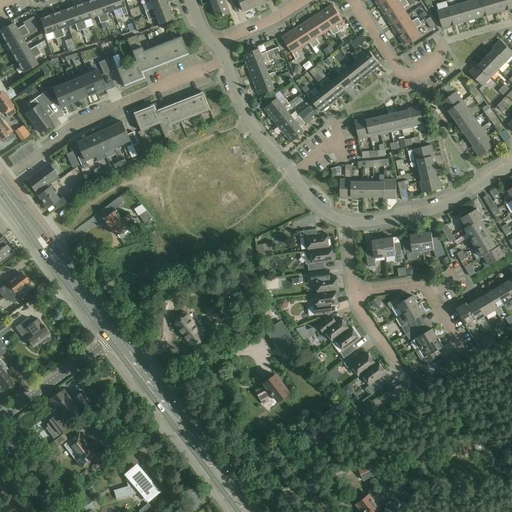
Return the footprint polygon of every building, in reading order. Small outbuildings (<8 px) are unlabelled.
[(96,0),(92,0),(85,3),(90,18),(97,15),(102,29),(107,28),(105,24),(104,22),(96,0)] [(96,0),(104,22),(109,20),(106,12),(113,10),(109,0),(96,0)] [(109,0),(113,10),(120,7),(123,15),(127,14),(122,0),(109,0)] [(145,12),(147,16),(169,7),(166,0),(154,0),(150,2),(153,8),(145,12)] [(217,18),(230,13),(224,0),(213,0),(211,1),(217,18)] [(231,0),(232,2),(237,0),(238,0),(243,12),(255,8),(252,0),(231,0)] [(397,0),(385,0),(378,5),(384,15),(406,1),(405,0),(401,0),(399,1),(397,0)] [(486,16),(481,0),(473,0),(470,1),(475,19),(486,16)] [(497,13),(493,0),(481,0),(486,16),(497,13)] [(508,9),(505,0),(493,0),(497,13),(508,9)] [(409,4),(406,1),(384,15),(391,25),(407,15),(403,8),(409,4)] [(475,19),(470,1),(459,4),(464,22),(475,19)] [(74,7),(82,30),(84,34),(88,33),(84,20),(90,18),(85,3),(74,7)] [(343,36),(340,31),(336,25),(343,21),(333,4),(322,11),(336,33),(340,38),(343,36)] [(459,4),(448,7),(454,25),(464,22),(459,4)] [(62,11),(68,26),(75,23),(78,31),(80,36),(83,35),(82,30),(74,7),(62,11)] [(149,21),(156,17),(159,24),(174,18),(169,7),(147,16),(149,21)] [(454,25),(448,7),(437,11),(442,29),(454,25)] [(62,11),(51,15),(59,38),(64,36),(61,28),(68,26),(62,11)] [(336,33),(322,11),(312,18),(323,34),(329,30),(333,35),(336,33)] [(40,19),(45,34),(52,31),(55,39),(59,38),(51,15),(40,19)] [(407,15),(391,25),(397,35),(419,21),(417,18),(412,22),(407,15)] [(431,28),(436,25),(430,17),(425,20),(431,28)] [(312,18),(302,24),(316,46),(319,44),(316,38),(323,34),(312,18)] [(422,25),(419,21),(397,35),(404,46),(420,35),(416,28),(422,25)] [(0,32),(5,41),(26,29),(24,24),(16,29),(12,22),(0,29),(0,32)] [(316,46),(302,24),(292,31),(302,47),(309,43),(313,48),(316,46)] [(26,29),(5,41),(11,51),(25,43),(21,37),(28,33),(29,34),(36,29),(33,25),(26,29)] [(302,47),(292,31),(281,37),(296,59),(299,57),(295,51),(302,47)] [(181,37),(143,52),(136,36),(127,39),(135,61),(116,68),(123,85),(142,77),(140,72),(188,54),(181,37)] [(350,43),(355,48),(360,44),(356,39),(350,43)] [(71,40),(65,43),(68,51),(74,48),(71,40)] [(491,49),(493,50),(505,62),(511,55),(511,51),(500,40),(491,49)] [(11,51),(17,62),(38,50),(42,47),(46,45),(44,41),(36,45),(28,49),(25,43),(11,51)] [(331,46),(324,50),(326,55),(333,50),(331,46)] [(37,64),(33,58),(44,52),(42,47),(38,50),(17,62),(23,72),(37,64)] [(258,48),(243,55),(247,65),(268,57),(266,52),(261,54),(258,48)] [(357,54),(354,50),(351,53),(353,57),(357,62),(352,65),(363,78),(371,72),(357,54)] [(493,50),(486,57),(498,70),(505,62),(493,50)] [(361,51),(357,54),(371,72),(380,65),(369,52),(365,55),(361,51)] [(329,64),(334,60),(331,56),(326,60),(329,64)] [(247,65),(251,75),(267,69),(264,63),(270,61),(268,57),(247,65)] [(498,70),(486,57),(478,65),(491,77),(498,70)] [(98,63),(103,74),(109,72),(104,60),(98,63)] [(344,64),(340,67),(354,85),(363,78),(352,65),(348,69),(344,64)] [(491,77),(478,65),(477,64),(469,73),(483,86),(491,77)] [(340,75),(335,79),(346,92),(354,85),(340,67),(336,70),(340,75)] [(269,74),(267,69),(251,75),(255,85),(276,77),(274,72),(269,74)] [(105,88),(97,70),(88,73),(96,92),(105,88)] [(96,92),(88,73),(79,77),(87,96),(96,92)] [(318,73),(314,77),(323,89),(319,92),(329,105),(338,99),(323,81),(324,81),(318,73)] [(87,96),(79,77),(70,81),(78,99),(87,96)] [(276,77),(255,85),(259,95),(275,89),(272,84),(278,81),(276,77)] [(324,81),(323,81),(338,99),(346,92),(335,79),(331,82),(327,78),(324,81)] [(78,99),(70,81),(61,84),(69,103),(78,99)] [(471,82),(466,86),(470,91),(475,87),(471,82)] [(69,103),(61,84),(52,88),(60,107),(69,103)] [(3,91),(0,92),(0,109),(2,113),(13,106),(9,100),(16,96),(11,89),(4,93),(3,91)] [(52,101),(45,91),(40,95),(47,105),(52,101)] [(320,112),(329,105),(319,92),(314,96),(310,91),(306,94),(320,112)] [(449,112),(463,102),(456,92),(440,103),(447,113),(449,112)] [(52,123),(42,109),(47,105),(40,95),(27,104),(31,109),(25,113),(39,133),(52,123)] [(173,126),(210,111),(204,95),(156,113),(154,107),(135,115),(141,131),(161,124),(169,145),(179,141),(173,126)] [(264,108),(271,117),(288,103),(285,99),(281,103),(277,98),(264,108)] [(296,98),(289,104),(292,107),(292,108),(300,102),(298,100),(296,98)] [(484,100),(476,105),(479,109),(487,104),(484,100)] [(469,110),(463,102),(449,112),(455,121),(469,110)] [(287,111),(292,107),(288,103),(271,117),(277,126),(290,115),(287,111)] [(298,115),(299,116),(302,120),(309,114),(313,111),(309,106),(298,115)] [(407,109),(408,110),(412,127),(424,124),(419,106),(407,109)] [(408,110),(397,112),(401,130),(412,127),(408,110)] [(475,119),(469,110),(455,121),(461,129),(475,119)] [(401,130),(397,112),(387,115),(391,132),(401,130)] [(290,115),(277,126),(284,134),(302,120),(299,116),(294,120),(290,115)] [(387,115),(377,117),(381,134),(391,132),(387,115)] [(377,117),(367,120),(371,137),(381,134),(377,117)] [(14,136),(11,132),(3,120),(2,121),(0,118),(0,139),(3,138),(6,142),(14,136)] [(371,137),(367,120),(367,118),(354,121),(359,139),(371,137)] [(475,119),(461,129),(467,137),(481,127),(475,119)] [(305,124),(302,120),(284,134),(291,143),(304,132),(300,127),(305,124)] [(489,120),(482,126),(487,132),(494,126),(489,120)] [(113,126),(122,144),(130,140),(133,146),(139,143),(133,132),(128,134),(122,122),(113,126)] [(13,128),(18,140),(28,136),(24,124),(13,128)] [(122,144),(113,126),(104,130),(113,148),(122,144)] [(487,136),(481,127),(467,137),(473,146),(487,136)] [(113,148),(104,130),(96,134),(104,152),(113,148)] [(104,152),(96,134),(87,138),(95,156),(104,152)] [(487,136),(473,146),(472,147),(479,157),(495,146),(487,136)] [(95,156),(87,138),(78,142),(84,155),(78,157),(83,169),(89,166),(86,161),(95,156)] [(415,162),(432,157),(434,157),(431,145),(412,149),(415,162)] [(231,190),(249,210),(262,199),(254,189),(264,180),(241,152),(220,169),(222,171),(192,196),(205,211),(231,190)] [(432,157),(415,162),(417,171),(435,167),(432,157)] [(79,165),(76,158),(70,161),(73,167),(79,165)] [(58,175),(49,163),(27,180),(36,192),(58,175)] [(163,164),(150,174),(171,201),(184,190),(182,187),(188,182),(178,169),(171,174),(163,164)] [(275,177),(276,167),(266,166),(265,176),(275,177)] [(331,169),(333,175),(341,173),(339,167),(331,169)] [(435,167),(417,171),(420,181),(437,177),(435,167)] [(438,177),(437,177),(420,181),(423,193),(441,189),(438,177)] [(189,187),(193,193),(205,185),(201,179),(189,187)] [(352,197),(352,180),(340,179),(340,199),(352,199),(352,197)] [(352,180),(352,197),(363,197),(363,180),(352,180)] [(373,180),(363,180),(363,197),(373,197),(373,180)] [(383,180),(373,180),(373,197),(383,197),(383,180)] [(383,180),(383,197),(383,199),(396,199),(396,180),(383,180)] [(47,208),(59,199),(54,193),(57,191),(52,185),(38,195),(47,208)] [(480,220),(482,219),(476,209),(461,218),(464,224),(462,225),(461,228),(463,230),(480,220)] [(104,219),(105,220),(105,219),(116,235),(127,228),(125,225),(134,220),(129,213),(121,219),(119,217),(120,216),(118,213),(117,213),(116,212),(117,211),(116,210),(104,219)] [(155,221),(147,211),(139,215),(146,227),(151,224),(155,221)] [(175,243),(184,237),(173,218),(166,222),(170,229),(168,230),(175,243)] [(294,222),(296,228),(306,224),(304,218),(294,222)] [(463,230),(460,231),(462,234),(465,235),(467,234),(470,238),(486,229),(480,220),(463,230)] [(300,238),(304,237),(306,249),(308,249),(309,251),(312,250),(311,250),(329,248),(329,247),(327,234),(317,235),(316,229),(300,232),(300,238)] [(486,229),(470,238),(473,244),(471,245),(473,249),(491,238),(486,229)] [(439,237),(432,238),(431,232),(420,234),(423,251),(433,250),(436,258),(445,255),(439,237)] [(410,235),(411,240),(402,242),(404,254),(407,254),(408,261),(416,260),(417,258),(417,256),(424,255),(423,251),(420,234),(410,235)] [(2,236),(0,238),(0,261),(12,252),(7,245),(10,243),(8,241),(9,240),(8,240),(4,235),(3,236),(3,235),(2,236)] [(399,243),(394,244),(393,238),(382,239),(385,257),(395,255),(396,263),(402,262),(399,243)] [(491,238),(473,249),(472,250),(474,254),(478,252),(481,257),(483,256),(497,248),(496,247),(491,238)] [(385,257),(382,239),(372,241),(373,253),(366,254),(368,267),(375,266),(374,258),(385,257)] [(270,254),(269,243),(257,245),(259,256),(270,254)] [(483,256),(486,261),(483,263),(485,267),(504,256),(498,246),(496,247),(497,248),(483,256)] [(311,250),(312,250),(312,251),(306,252),(307,257),(307,259),(309,260),(310,264),(309,264),(310,265),(311,270),(325,268),(324,262),(334,261),(332,247),(329,247),(329,248),(311,250)] [(252,302),(263,296),(243,262),(233,268),(252,302)] [(326,278),(325,270),(311,272),(312,280),(316,280),(318,293),(335,291),(338,290),(336,276),(326,278)] [(0,292),(6,300),(9,298),(13,303),(25,294),(20,288),(28,282),(20,273),(0,288),(0,292)] [(511,296),(504,283),(495,289),(504,305),(510,301),(511,305),(511,296)] [(486,295),(495,310),(498,315),(503,312),(500,307),(504,305),(495,289),(486,295)] [(318,293),(315,293),(317,307),(315,307),(316,316),(332,313),(331,305),(337,304),(335,291),(318,293)] [(486,295),(476,300),(486,316),(495,310),(486,295)] [(418,305),(412,296),(401,302),(399,297),(387,304),(390,309),(394,307),(395,308),(398,309),(400,308),(403,313),(403,314),(418,305)] [(380,303),(376,298),(371,302),(375,307),(380,303)] [(476,300),(467,305),(467,306),(477,323),(478,325),(481,324),(482,320),(481,319),(486,316),(476,300)] [(467,306),(467,305),(466,303),(456,309),(465,325),(471,322),(472,323),(475,324),(477,323),(467,306)] [(403,314),(403,313),(396,318),(406,334),(417,328),(413,321),(423,314),(418,305),(403,314)] [(198,328),(188,314),(187,314),(185,312),(179,317),(181,320),(176,324),(194,346),(205,337),(202,334),(206,331),(202,326),(198,328)] [(331,315),(327,318),(317,325),(322,332),(324,331),(333,342),(335,340),(349,329),(341,318),(336,322),(331,315)] [(28,318),(15,328),(23,339),(26,337),(33,347),(37,343),(38,343),(44,339),(45,340),(46,341),(48,342),(50,342),(51,340),(51,338),(50,336),(49,335),(50,334),(38,318),(32,323),(28,318)] [(502,321),(498,324),(495,325),(498,331),(505,327),(502,321)] [(0,337),(9,331),(3,323),(0,324),(0,337)] [(351,327),(349,329),(335,340),(343,351),(340,353),(344,358),(355,350),(352,345),(360,339),(351,327)] [(421,335),(417,328),(406,334),(416,351),(437,338),(432,329),(421,335)] [(284,329),(271,337),(282,354),(295,345),(284,329)] [(443,347),(437,338),(416,351),(424,365),(441,355),(438,350),(443,347)] [(375,364),(367,353),(359,359),(355,354),(343,363),(347,368),(351,366),(359,377),(361,375),(375,364)] [(2,362),(0,363),(0,385),(5,391),(14,384),(5,373),(8,371),(2,362)] [(378,362),(375,364),(361,375),(370,386),(366,388),(371,394),(383,386),(380,381),(382,380),(382,377),(381,377),(386,373),(378,362)] [(423,373),(421,379),(428,381),(429,375),(423,373)] [(263,404),(269,401),(267,398),(273,394),(279,401),(289,393),(275,375),(265,383),(266,385),(255,391),(263,404)] [(78,409),(80,407),(82,409),(90,403),(83,393),(73,401),(64,390),(49,402),(54,409),(57,406),(63,413),(59,416),(57,415),(49,421),(60,435),(67,430),(64,425),(75,417),(70,409),(75,405),(78,409)] [(23,440),(27,446),(39,438),(34,432),(23,440)] [(65,445),(81,467),(88,462),(85,457),(92,451),(79,434),(65,445)] [(54,442),(58,447),(68,440),(64,435),(54,442)] [(375,459),(358,467),(364,481),(381,473),(375,459)] [(33,465),(29,462),(24,468),(29,471),(33,465)] [(160,491),(138,465),(127,474),(126,475),(128,482),(130,482),(131,485),(114,490),(114,491),(115,491),(118,499),(139,493),(146,501),(149,499),(149,500),(160,491)] [(82,497),(84,501),(63,511),(86,511),(95,507),(87,494),(82,497)] [(381,511),(380,511),(375,505),(376,505),(369,495),(357,504),(362,511),(364,509),(365,511),(395,511),(399,510),(399,502),(390,501),(386,504),(385,511),(383,511),(381,511)]
